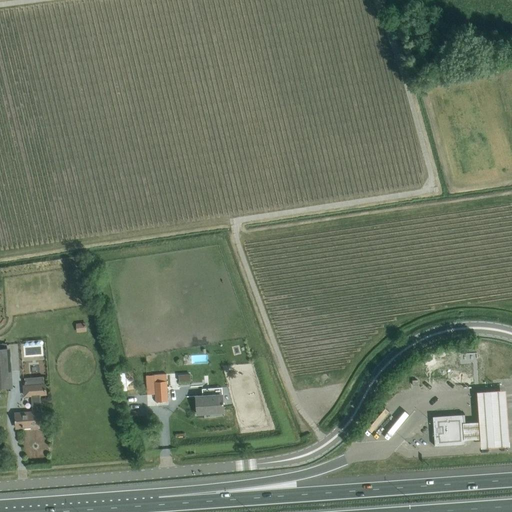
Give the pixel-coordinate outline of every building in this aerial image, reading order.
[(433,87),(453,193),(511,181),(511,179),(509,166),(478,172),(472,145),(464,147),(462,133),(457,134),(456,129),(462,128),(460,117),(453,118),(448,95),(453,94),(451,84),(433,87)] [(89,324),(79,325),(80,335),(89,334),(89,324)] [(0,388),(13,388),(11,348),(0,348),(0,388)] [(156,395),(156,401),(167,401),(166,374),(146,375),(147,395),(156,395)] [(16,413),(15,413),(16,428),(17,428),(17,426),(23,426),(23,427),(42,426),(41,416),(40,394),(46,393),(45,382),(43,382),(25,383),(23,384),(23,395),(32,394),(33,412),(22,413),(22,415),(16,415),(16,413)] [(506,391),(477,392),(481,449),(510,447),(506,391)] [(215,395),(202,396),(196,396),(197,415),(205,414),(205,410),(211,410),(211,411),(223,410),(222,396),(216,397),(215,395)] [(435,447),(436,447),(436,446),(464,444),(464,445),(466,445),(466,443),(465,443),(463,416),(464,416),(464,414),(433,417),(435,447)]
